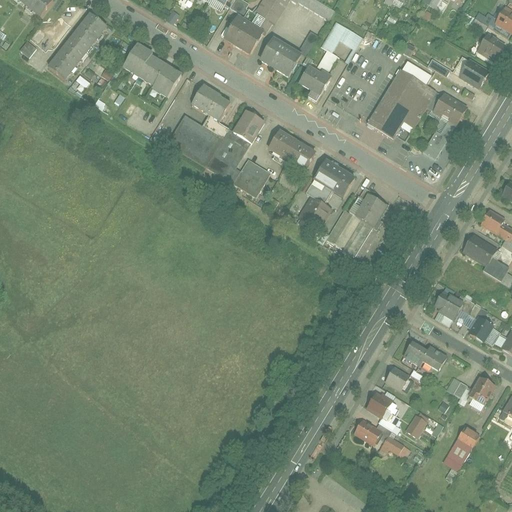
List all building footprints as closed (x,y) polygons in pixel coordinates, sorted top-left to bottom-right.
[(10,0),(35,20),(49,2),(46,0),(10,0)] [(205,0),(224,11),(230,0),(205,0)] [(237,0),(233,0),(228,10),(238,17),(246,5),(237,0)] [(265,0),(248,28),(264,38),(266,39),(289,0),(265,0)] [(486,15),(485,17),(476,13),(470,29),(483,34),(487,25),(490,26),(493,18),(486,15)] [(493,27),(510,37),(511,34),(511,19),(501,13),(493,27)] [(388,16),(383,27),(391,30),(396,19),(388,16)] [(103,31),(86,17),(46,68),(63,82),(103,31)] [(226,39),(253,56),(264,38),(248,28),(237,21),(226,39)] [(339,61),(347,66),(361,39),(333,24),(319,50),(324,52),(315,69),(327,75),(336,58),(331,56),(337,44),(346,48),(339,61)] [(307,33),(298,54),(306,58),(315,37),(307,33)] [(477,54),(495,65),(505,50),(488,38),(477,54)] [(261,62),(290,80),(303,59),(275,41),(261,62)] [(18,52),(27,60),(35,51),(26,43),(18,52)] [(145,91),(164,102),(177,80),(147,61),(150,56),(132,44),(118,68),(148,86),(145,91)] [(404,55),(410,58),(415,51),(408,47),(404,55)] [(430,61),(426,69),(444,79),(448,72),(430,61)] [(460,80),(479,91),(489,76),(469,64),(460,80)] [(297,86),(320,99),(330,81),(307,68),(297,86)] [(393,70),(383,89),(361,130),(383,142),(392,124),(405,131),(419,104),(448,120),(441,134),(435,132),(422,157),(439,166),(468,111),(427,89),(393,70)] [(84,89),(87,84),(78,78),(74,83),(84,89)] [(224,101),(194,82),(182,102),(199,113),(193,124),(181,117),(165,143),(254,198),(269,174),(241,157),(262,123),(240,110),(227,130),(212,121),(224,101)] [(312,154),(276,133),(265,152),(301,173),(312,154)] [(357,177),(326,158),(304,194),(312,199),(300,218),(319,230),(333,208),(327,205),(334,193),(343,199),(357,177)] [(511,202),(511,182),(509,181),(500,195),(511,202)] [(386,205),(363,191),(349,215),(344,212),(325,245),(347,258),(366,225),(372,229),(386,205)] [(511,219),(489,206),(480,222),(508,239),(511,232),(511,219)] [(496,250),(468,233),(458,250),(481,264),(474,275),(511,297),(511,295),(511,279),(501,273),(507,264),(493,255),(496,250)] [(441,288),(430,305),(451,318),(460,304),(480,316),(470,333),(511,357),(511,330),(511,329),(504,339),(493,332),(498,324),(485,317),(490,308),(463,292),(459,299),(441,288)] [(433,372),(442,357),(411,338),(402,353),(433,372)] [(383,380),(401,391),(409,377),(392,366),(383,380)] [(411,373),(409,377),(418,381),(420,376),(411,373)] [(494,385),(481,376),(471,391),(484,400),(494,385)] [(446,394),(458,398),(456,405),(463,407),(469,386),(450,381),(446,394)] [(366,406),(383,417),(391,404),(374,393),(366,406)] [(511,394),(501,411),(511,418),(511,394)] [(382,431),(359,417),(351,431),(373,445),(382,431)] [(412,417),(404,435),(418,441),(425,423),(412,417)] [(481,435),(464,424),(454,440),(471,450),(481,435)] [(385,456),(387,453),(405,462),(411,450),(385,437),(377,452),(385,456)]
